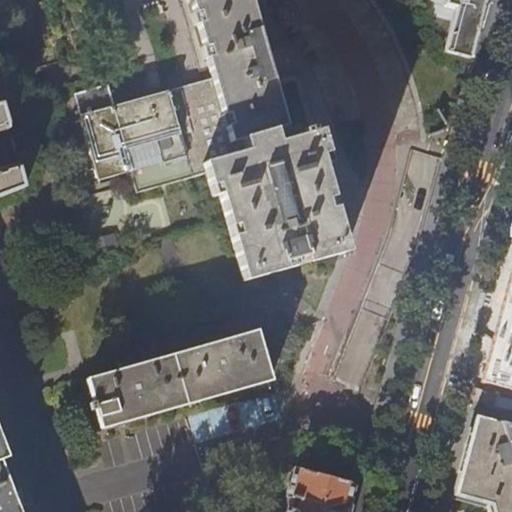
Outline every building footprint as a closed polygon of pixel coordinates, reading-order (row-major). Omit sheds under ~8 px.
[(218,195),(243,281),(345,253),(329,197),(318,155),(324,153),(318,132),(312,134),(310,129),(300,131),(301,137),(277,144),(273,131),(284,128),(248,0),(189,0),(211,79),(112,107),(107,86),(73,96),(97,183),(130,173),(136,193),(205,174),(211,197),(218,195)] [(478,26),(485,0),(445,0),(443,7),(454,10),(451,23),(445,21),(440,23),(438,29),(436,30),(440,44),(441,44),(443,52),(469,59),(478,26)] [(1,105),(0,105),(0,195),(23,186),(1,105)] [(51,405),(59,432),(96,422),(99,431),(269,383),(254,332),(219,343),(216,334),(203,338),(206,347),(133,368),(131,361),(119,365),(121,372),(84,382),(87,394),(51,405)] [(0,511),(22,511),(19,504),(26,502),(24,489),(15,493),(2,459),(9,456),(0,431),(0,420),(3,419),(1,406),(0,405),(0,511)] [(511,405),(508,421),(498,419),(511,467),(511,405)] [(511,511),(511,467),(498,419),(475,416),(458,478),(453,495),(492,501),(495,511),(511,511)] [(287,507),(285,511),(345,511),(353,484),(294,467),(286,496),(303,501),(301,502),(300,505),(300,508),(302,510),(287,507)]
